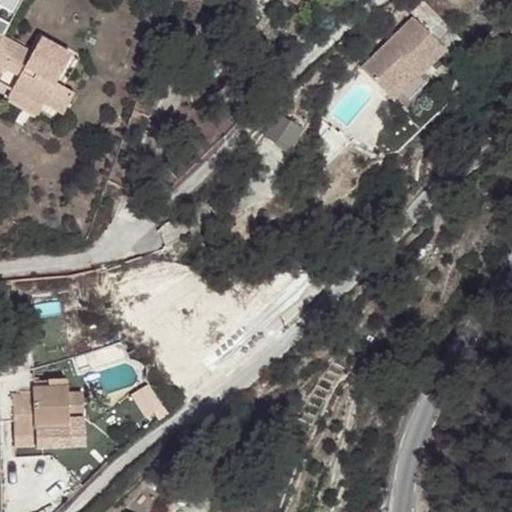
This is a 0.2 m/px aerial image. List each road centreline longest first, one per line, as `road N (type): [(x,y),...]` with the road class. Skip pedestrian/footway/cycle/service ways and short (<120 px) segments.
road 1 (residential): [(511,139),(76,511)]
road 2 (residential): [(0,266),(77,259),(137,235),(372,0)]
road 3 (residential): [(511,274),(422,411),(401,511)]
